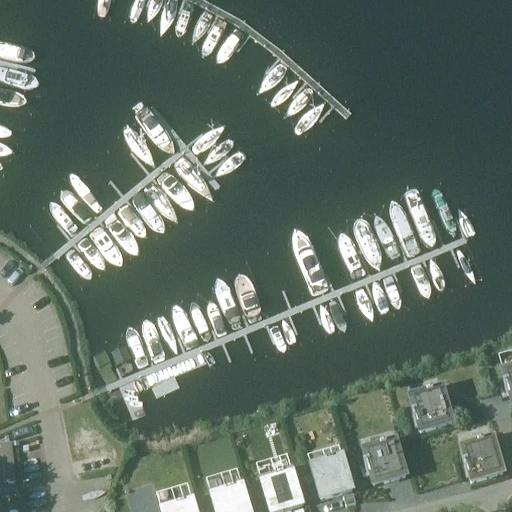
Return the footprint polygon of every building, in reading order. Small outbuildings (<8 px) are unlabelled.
[(511,370),(502,374),(503,380),(511,408),(511,370)] [(441,391),(410,400),(411,406),(420,434),(451,425),(443,397),(441,391)] [(493,440),(461,449),(471,484),(503,474),(493,440)] [(0,443),(0,482),(13,481),(12,472),(12,465),(11,462),(9,442),(0,443)] [(394,443),(363,452),(373,487),(405,478),(394,443)] [(340,461),(308,470),(318,504),(351,495),(340,461)] [(290,475),(258,485),(265,511),(292,511),(300,510),(290,475)] [(246,511),(240,490),(208,500),(211,511),(246,511)] [(351,497),(342,500),(345,509),(354,507),(351,497)]
